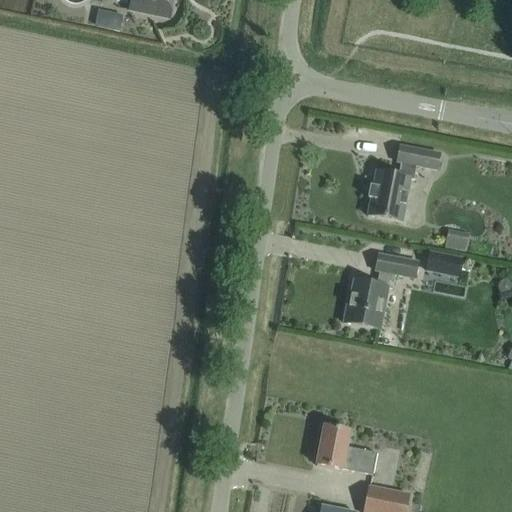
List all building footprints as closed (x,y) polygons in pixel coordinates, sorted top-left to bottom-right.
[(131,0),(129,12),(168,20),(172,0),(131,0)] [(369,188),(367,200),(370,201),(367,217),(401,224),(409,181),(413,182),(415,168),(436,171),(439,156),(399,148),(396,164),(400,165),(397,178),(375,174),(372,188),(369,188)] [(478,246),(481,235),(462,230),(459,241),(478,246)] [(429,254),(425,272),(441,275),(443,268),(458,271),(460,261),(429,254)] [(348,297),(343,325),(379,331),(387,290),(391,291),(394,276),(414,280),(417,264),(378,257),(374,272),(378,273),(376,287),(353,282),(350,297),(348,297)] [(323,428),(316,467),(341,472),(341,471),(372,477),(376,455),(346,449),(349,433),(323,428)] [(368,489),(363,511),(404,511),(407,498),(407,496),(368,489)]
